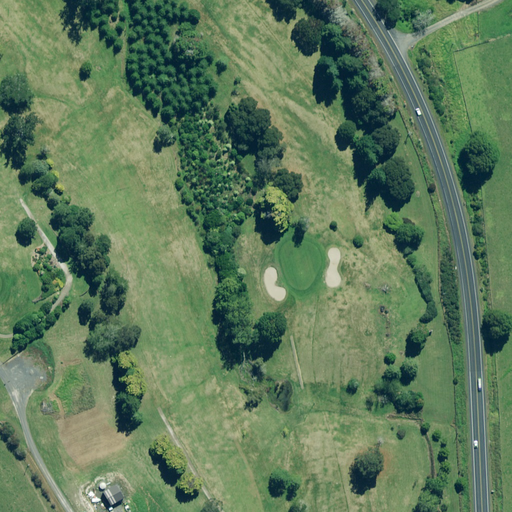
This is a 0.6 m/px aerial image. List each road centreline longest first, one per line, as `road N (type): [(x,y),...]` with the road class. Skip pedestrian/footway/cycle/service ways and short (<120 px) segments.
road 1 (trunk): [(361,0),(418,104),(453,201),(475,346),(482,511)]
road 2 (unclassified): [(71,511),(31,446),(0,368)]
